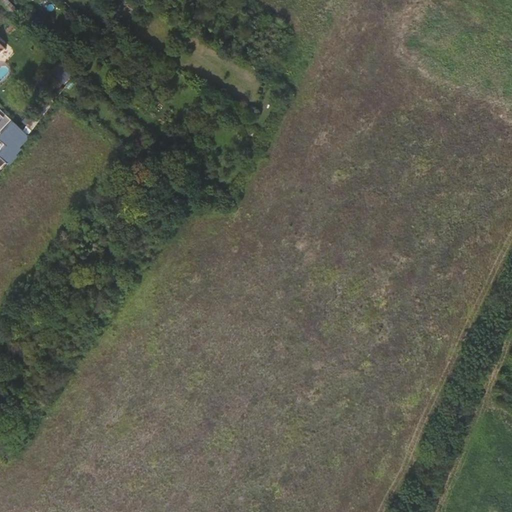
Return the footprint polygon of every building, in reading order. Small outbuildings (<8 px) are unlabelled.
[(16,9),(7,0),(0,0),(0,2),(11,14),(16,9)] [(51,72),(66,83),(73,74),(58,62),(51,72)] [(53,103),(48,99),(33,119),(38,123),(39,121),(53,103)] [(0,209),(16,189),(0,173),(0,209)] [(174,212),(160,202),(154,212),(167,221),(174,212)]
